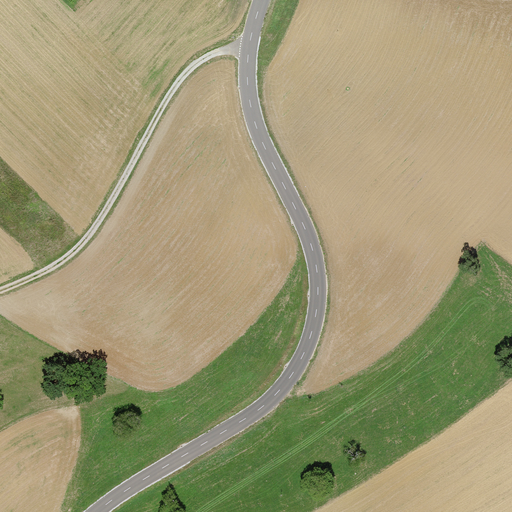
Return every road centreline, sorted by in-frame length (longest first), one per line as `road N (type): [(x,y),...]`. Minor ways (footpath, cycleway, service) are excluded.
road 1 (tertiary): [(95,511),(264,404),(305,349),(318,289),(314,258),(248,99),(247,47),(260,0)]
road 2 (track): [(247,47),(189,65),(87,234),(39,272),(0,289)]
